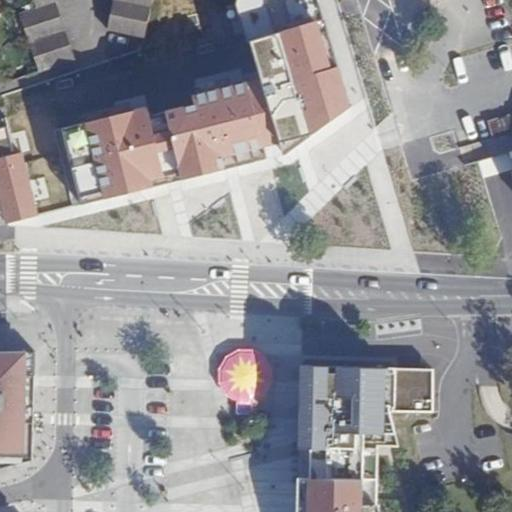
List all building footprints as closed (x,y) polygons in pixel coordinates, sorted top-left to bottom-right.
[(30,0),(35,12),(20,17),(39,73),(74,60),(55,6),(71,0),(30,0)] [(145,39),(152,0),(114,0),(108,31),(145,39)] [(247,42),(250,41),(324,20),(318,0),(236,0),(236,4),(247,42)] [(324,20),(250,41),(261,78),(193,96),(195,104),(150,116),(148,107),(62,129),(82,205),(167,184),(165,176),(181,172),(184,180),(267,159),(264,146),(281,142),(284,154),(287,154),(350,107),(324,20)] [(0,215),(7,214),(8,224),(38,216),(22,153),(15,155),(6,118),(0,119),(0,215)] [(181,172),(165,176),(167,184),(184,180),(181,172)] [(440,206),(444,221),(465,216),(462,201),(440,206)] [(7,214),(0,215),(0,225),(2,226),(8,224),(7,214)] [(0,461),(30,454),(32,352),(0,352),(0,461)] [(298,478),(297,511),(377,511),(376,506),(378,447),(399,447),(390,412),(433,412),(433,370),(301,366),(299,448),(301,448),(300,478),(298,478)]
